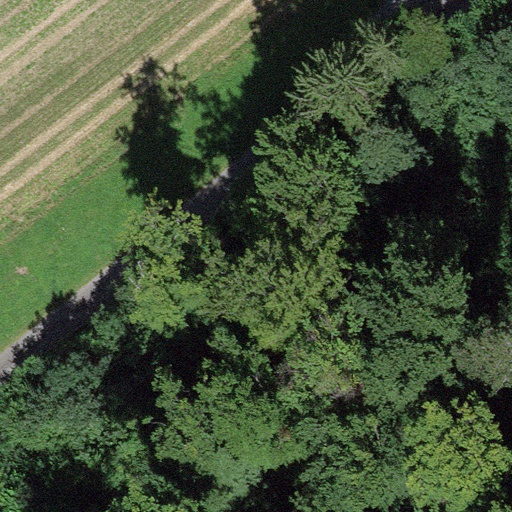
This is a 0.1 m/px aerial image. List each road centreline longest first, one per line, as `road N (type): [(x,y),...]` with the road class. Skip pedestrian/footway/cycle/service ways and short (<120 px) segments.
road 1 (unclassified): [(0,385),(336,98)]
road 2 (unclassified): [(336,98),(482,0)]
